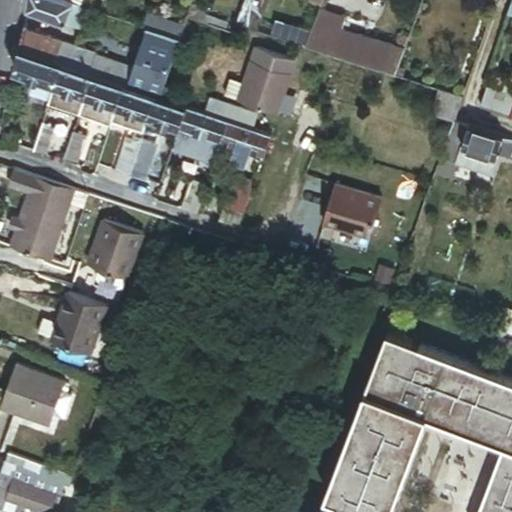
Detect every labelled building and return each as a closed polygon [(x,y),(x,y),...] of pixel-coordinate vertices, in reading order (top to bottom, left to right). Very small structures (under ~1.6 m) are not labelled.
[(71,0),(29,0),(29,9),(69,22),(76,1),(71,0)] [(269,5),(252,0),(246,0),(238,26),(260,33),(269,5)] [(76,1),(69,22),(83,27),(90,6),(83,4),(76,1)] [(320,14),(307,47),(357,63),(362,44),(339,37),(341,30),(344,21),(320,14)] [(175,23),(171,35),(182,39),(187,27),(175,23)] [(100,53),(25,28),(21,49),(65,64),(94,74),(100,55),(100,53)] [(151,28),(136,67),(129,86),(159,96),(163,97),(182,39),(171,35),(151,28)] [(341,30),(339,37),(362,44),(357,63),(387,72),(395,46),(341,30)] [(259,48),(254,62),(291,74),(296,60),(259,48)] [(65,64),(21,49),(16,71),(39,78),(58,84),(65,64)] [(136,67),(100,55),(94,74),(96,75),(127,85),(129,86),(136,67)] [(254,62),(246,85),(240,102),(277,114),(291,74),(254,62)] [(94,74),(65,64),(58,84),(89,95),(96,75),(94,74)] [(127,85),(96,75),(89,95),(120,105),(127,85)] [(58,84),(39,78),(34,93),(53,100),(54,97),(58,84)] [(240,102),(246,85),(232,80),(226,97),(240,102)] [(89,95),(58,84),(54,97),(85,107),(89,95)] [(159,96),(129,86),(127,85),(120,105),(152,117),(159,96)] [(511,95),(490,88),(484,107),(511,116),(511,114),(511,95)] [(441,89),(432,115),(456,123),(465,96),(441,89)] [(115,121),(120,105),(89,95),(85,107),(83,113),(114,123),(115,121)] [(190,106),(163,97),(159,96),(152,117),(183,127),(190,106)] [(83,113),(85,107),(54,97),(53,100),(52,102),(64,107),(61,113),(69,116),(71,109),(83,113)] [(207,97),(203,110),(232,120),(254,127),(258,114),(207,97)] [(149,125),(152,117),(120,105),(115,121),(146,132),(149,125)] [(203,110),(190,106),(183,127),(190,130),(225,142),(232,120),(203,110)] [(183,127),(152,117),(149,125),(180,135),(183,127)] [(254,127),(232,120),(225,142),(268,155),(275,134),(254,127)] [(470,127),(456,123),(436,178),(453,184),(459,167),(457,166),(464,148),(470,127)] [(56,128),(45,124),(36,149),(35,151),(48,154),(56,128)] [(190,130),(183,127),(180,135),(179,137),(187,140),(190,130)] [(505,138),(470,127),(464,148),(499,159),(500,156),(505,138)] [(179,137),(175,149),(218,162),(221,153),(225,142),(190,130),(187,140),(179,137)] [(91,136),(77,131),(67,159),(81,164),(91,136)] [(141,147),(144,137),(132,133),(129,142),(141,147)] [(158,142),(144,137),(141,147),(132,173),(146,178),(158,142)] [(511,140),(505,138),(500,156),(511,160),(511,158),(511,140)] [(132,173),(141,147),(129,142),(119,169),(132,173)] [(268,155),(225,142),(221,153),(222,153),(263,167),(268,155)] [(457,166),(459,167),(493,177),(499,159),(464,148),(457,166)] [(75,189),(14,170),(9,187),(29,193),(12,246),(53,259),(70,205),(75,189)] [(196,197),(206,201),(211,184),(196,179),(190,196),(196,197)] [(230,208),(246,214),(256,185),(240,180),(230,208)] [(384,198),(336,184),(324,224),(372,238),(384,198)] [(85,210),(90,194),(75,189),(70,205),(85,210)] [(186,208),(192,210),(196,197),(190,196),(186,208)] [(192,210),(202,213),(206,201),(196,197),(192,210)] [(226,220),(242,226),(246,214),(230,208),(226,220)] [(145,236),(105,222),(91,264),(131,277),(145,236)] [(91,342),(104,303),(71,292),(63,316),(58,332),(91,342)] [(63,316),(48,311),(43,327),(58,332),(63,316)] [(511,375),(428,344),(426,349),(417,345),(419,341),(392,331),(369,390),(432,413),(435,404),(454,410),(451,420),(508,441),(511,442),(511,375)] [(15,380),(0,418),(52,438),(55,428),(64,405),(66,399),(15,380)] [(393,511),(432,413),(369,390),(328,498),(341,503),(337,511),(393,511)] [(74,408),(64,405),(55,428),(65,432),(74,408)] [(511,511),(511,442),(508,441),(481,511),(511,511)] [(42,471),(9,459),(4,472),(37,485),(42,471)] [(37,485),(4,472),(0,479),(0,509),(6,511),(7,511),(13,500),(29,506),(42,511),(51,511),(59,494),(37,485)] [(69,496),(72,489),(66,486),(63,493),(69,496)] [(13,500),(7,511),(26,511),(29,506),(13,500)]
